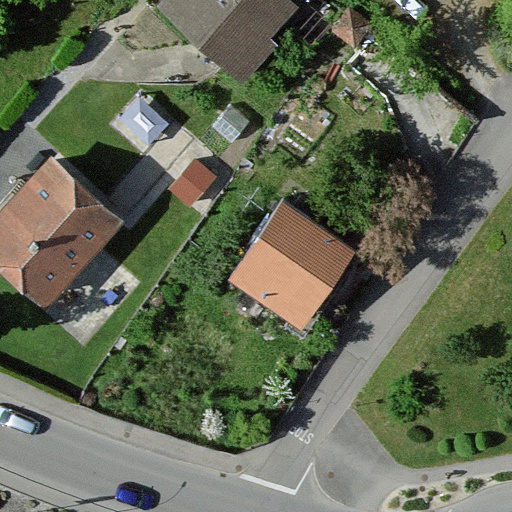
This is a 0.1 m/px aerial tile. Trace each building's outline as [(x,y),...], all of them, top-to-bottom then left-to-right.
[(288,0),(165,0),(159,8),(237,75),(296,7),(288,0)] [(371,25),(346,8),(333,28),(357,45),(371,25)] [(122,222),(51,159),(0,216),(0,266),(47,307),(122,222)] [(214,178),(194,161),(170,187),(189,205),(214,178)] [(350,252),(285,208),(237,280),(302,323),(350,252)]
